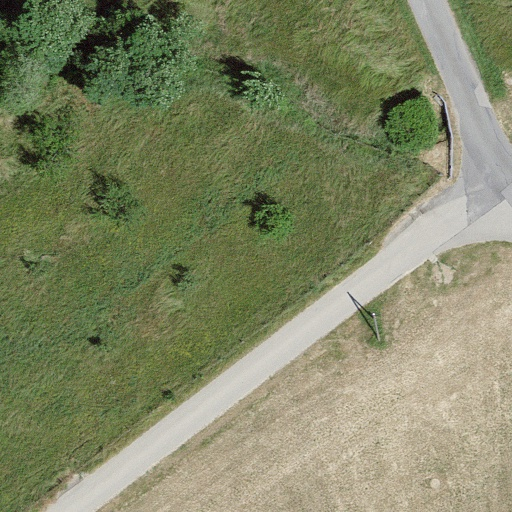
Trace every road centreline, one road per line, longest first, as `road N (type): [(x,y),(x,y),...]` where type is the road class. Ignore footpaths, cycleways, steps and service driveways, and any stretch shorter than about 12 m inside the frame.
road 1 (unclassified): [(507,178),(71,511)]
road 2 (unclassified): [(429,0),(507,178)]
